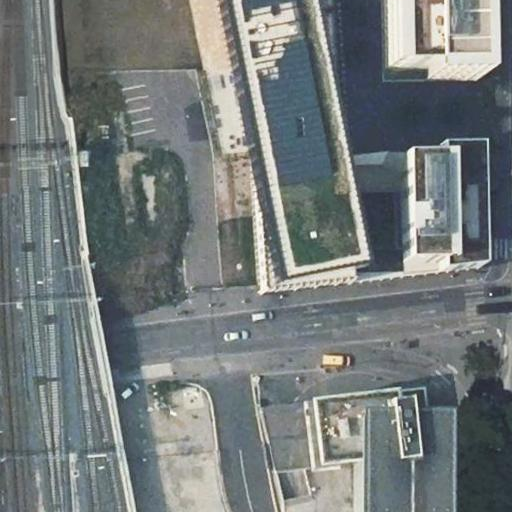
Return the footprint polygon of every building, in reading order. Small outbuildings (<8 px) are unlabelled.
[(119,2),(133,1),(133,0),(81,0),(83,55),(121,53),(119,2)] [(344,156),(338,0),(205,0),(263,294),(353,281),(344,156)] [(422,80),(420,0),(379,0),(382,81),(422,80)] [(474,79),(472,0),(420,0),(422,80),(474,79)] [(479,263),(477,143),(436,144),(436,154),(439,269),(479,263)] [(436,154),(401,155),(404,274),(439,269),(436,154)] [(401,155),(344,156),(353,281),(404,274),(401,155)] [(442,511),(443,422),(434,422),(425,422),(421,390),(409,391),(331,401),(305,404),(313,469),(337,467),(352,466),(351,511),(442,511)] [(313,469),(305,404),(291,405),(259,409),(273,473),(313,469)]
